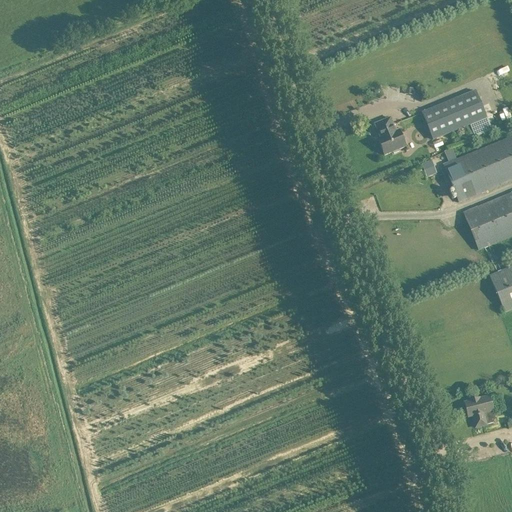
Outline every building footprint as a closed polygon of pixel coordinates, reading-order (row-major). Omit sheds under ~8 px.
[(486,118),(475,92),(422,114),(433,140),(486,118)] [(399,151),(398,150),(406,147),(399,130),(396,131),(390,118),(374,124),(382,142),(379,143),(384,156),(393,152),(394,153),(399,151)] [(511,137),(443,165),(459,203),(511,180),(511,137)] [(511,193),(472,210),(463,214),(478,251),(511,236),(511,193)] [(511,266),(489,276),(504,313),(511,309),(511,266)] [(492,407),(489,396),(480,399),(479,398),(468,401),(469,402),(464,403),(467,414),(471,413),(475,428),(486,425),(483,413),(488,412),(487,409),(492,407)]
